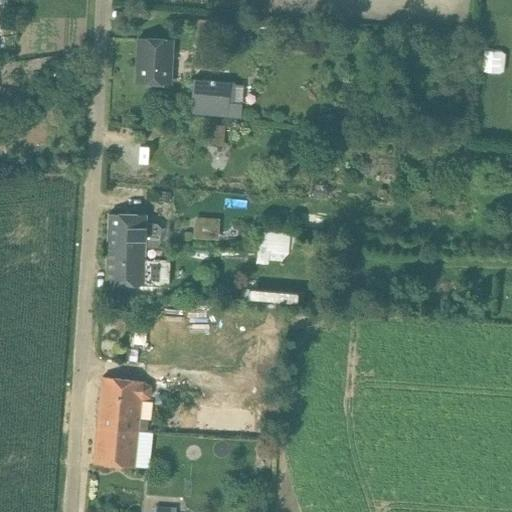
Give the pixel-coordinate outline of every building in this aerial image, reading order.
[(196,39),(242,42),(243,26),(198,23),(196,39)] [(138,39),(136,83),(171,84),(173,40),(138,39)] [(239,85),(239,81),(193,78),(189,115),(241,119),(244,85),(239,85)] [(359,118),(362,123),(367,124),(372,121),(374,116),(371,111),(365,109),(360,112),(359,118)] [(108,247),(145,248),(155,248),(160,244),(161,229),(157,224),(145,224),(146,215),(109,214),(108,247)] [(196,217),(195,236),(219,237),(220,218),(196,217)] [(291,256),(291,231),(262,231),(263,257),(291,256)] [(145,248),(108,247),(107,285),(143,286),(145,248)] [(250,289),(249,299),(296,303),(297,293),(250,289)] [(103,377),(98,426),(140,430),(143,401),(149,398),(150,386),(145,382),(103,377)] [(135,468),(140,430),(98,426),(94,464),(135,468)] [(256,451),(259,456),(266,456),(269,451),(266,445),(259,445),(256,451)]
